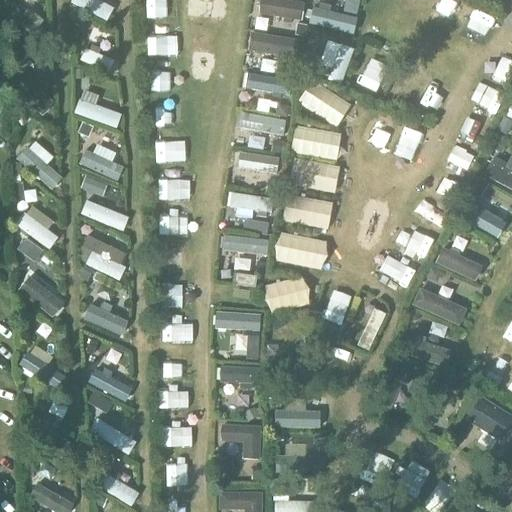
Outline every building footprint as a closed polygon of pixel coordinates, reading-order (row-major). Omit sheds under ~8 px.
[(93,0),(73,0),(71,4),(106,23),(113,10),(93,0)] [(301,22),(304,5),(272,0),(261,0),(259,15),(301,22)] [(39,53),(50,39),(15,10),(4,24),(39,53)] [(295,60),(298,42),(250,34),(248,52),(295,60)] [(77,77),(95,81),(98,69),(80,65),(77,77)] [(341,100),(347,77),(333,73),(327,96),(341,100)] [(20,77),(9,91),(42,118),(53,104),(20,77)] [(376,83),(366,106),(378,111),(387,87),(376,83)] [(414,125),(430,94),(415,86),(399,118),(414,125)] [(244,90),(242,105),(287,110),(289,95),(244,90)] [(78,102),(73,116),(115,132),(120,118),(78,102)] [(301,110),(298,131),(318,134),(321,113),(301,110)] [(267,148),(267,139),(232,138),(232,148),(267,148)] [(45,178),(50,169),(30,158),(24,167),(45,178)] [(92,160),(89,170),(109,176),(112,166),(92,160)] [(235,167),(233,180),(275,186),(277,174),(235,167)] [(152,188),(153,210),(175,209),(174,187),(152,188)] [(481,196),(470,216),(496,230),(507,210),(481,196)] [(261,226),(262,211),(227,209),(226,223),(261,226)] [(454,229),(491,251),(499,237),(463,215),(454,229)] [(13,245),(49,261),(54,250),(37,243),(43,230),(24,221),(13,245)] [(86,234),(114,243),(118,231),(90,221),(86,234)] [(95,242),(88,251),(115,270),(122,260),(95,242)] [(272,259),(266,280),(277,283),(282,262),(272,259)] [(87,267),(81,280),(116,295),(122,282),(87,267)] [(254,289),(255,279),(234,276),(233,286),(254,289)] [(29,279),(18,292),(52,319),(63,306),(29,279)] [(420,291),(412,306),(459,327),(466,311),(420,291)] [(286,325),(287,301),(267,300),(265,324),(286,325)] [(109,315),(112,309),(102,305),(99,311),(90,307),(83,321),(121,337),(127,323),(109,315)] [(261,330),(262,317),(230,314),(228,326),(235,327),(234,333),(247,335),(248,329),(261,330)] [(317,338),(335,343),(341,322),(322,318),(317,338)] [(362,355),(369,338),(355,333),(349,350),(362,355)] [(445,369),(450,353),(405,338),(400,354),(445,369)] [(28,359),(16,380),(54,402),(60,391),(42,380),(48,371),(28,359)] [(390,411),(409,368),(394,361),(374,403),(390,411)] [(432,382),(412,425),(429,432),(449,390),(432,382)] [(85,399),(122,413),(126,400),(90,386),(85,399)] [(497,442),(505,430),(473,411),(466,423),(497,442)] [(33,423),(24,437),(61,460),(70,446),(33,423)] [(96,423),(88,435),(127,459),(135,446),(96,423)] [(259,461),(260,428),(222,426),(221,443),(243,444),(242,461),(259,461)] [(158,445),(159,463),(169,462),(167,444),(158,445)] [(94,487),(88,500),(113,511),(129,511),(133,505),(94,487)] [(413,511),(432,511),(440,497),(425,489),(413,511)] [(219,494),(219,511),(244,511),(261,511),(262,495),(219,494)]
